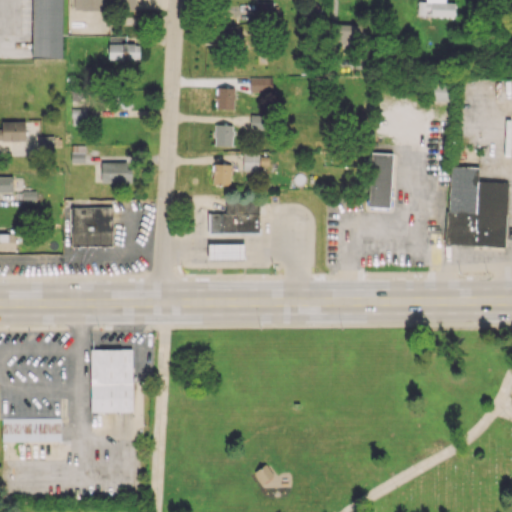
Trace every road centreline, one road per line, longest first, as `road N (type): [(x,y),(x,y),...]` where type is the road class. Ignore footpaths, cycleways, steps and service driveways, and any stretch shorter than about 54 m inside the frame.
road 1 (primary): [(511,300),(0,303)]
road 2 (residential): [(176,0),(163,303)]
